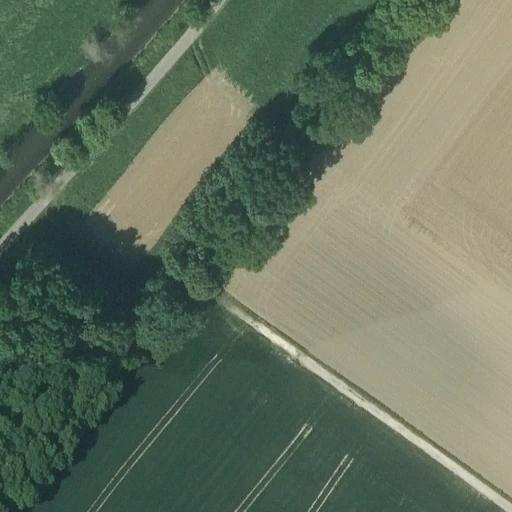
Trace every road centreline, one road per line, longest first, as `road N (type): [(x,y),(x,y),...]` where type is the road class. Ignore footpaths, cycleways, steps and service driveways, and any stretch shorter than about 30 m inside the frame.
road 1 (track): [(511,511),(202,283)]
road 2 (track): [(0,250),(222,0)]
